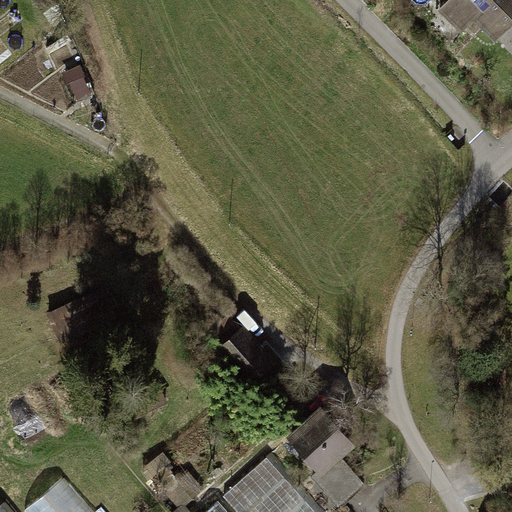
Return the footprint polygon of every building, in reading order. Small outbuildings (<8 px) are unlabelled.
[(511,0),(465,0),(450,19),(474,39),(486,25),(509,44),(511,39),(511,0)] [(113,314),(98,284),(44,310),(58,340),(113,314)] [(271,358),(241,323),(216,344),(246,380),(271,358)] [(120,419),(164,400),(156,382),(112,400),(120,419)] [(47,387),(22,405),(46,439),(72,422),(47,387)] [(355,442),(322,406),(290,434),(320,468),(313,475),(339,504),(363,482),(340,456),(355,442)] [(315,511),(267,458),(224,496),(238,511),(315,511)] [(92,511),(63,478),(26,510),(27,511),(92,511)] [(228,511),(220,501),(207,511),(228,511)] [(12,511),(5,503),(0,506),(0,511),(12,511)]
